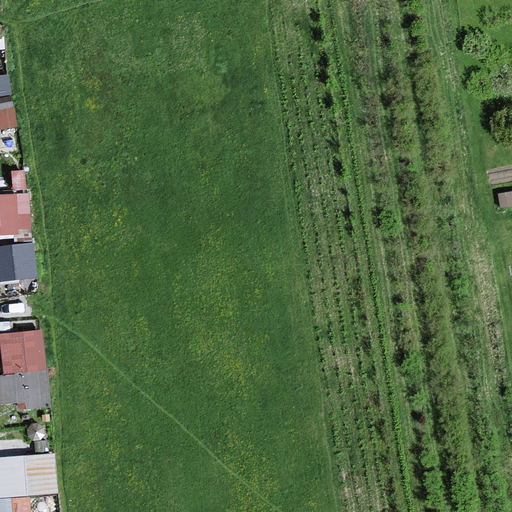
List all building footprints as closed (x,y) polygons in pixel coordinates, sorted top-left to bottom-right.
[(0,99),(14,97),(11,77),(0,78),(0,99)] [(0,134),(20,131),(15,102),(0,104),(0,134)] [(14,139),(1,142),(4,155),(17,153),(14,139)] [(24,192),(23,175),(13,176),(15,193),(24,192)] [(29,244),(25,196),(0,198),(0,240),(14,239),(15,245),(29,244)] [(30,248),(0,251),(0,284),(33,281),(30,248)] [(42,336),(3,340),(6,376),(45,373),(42,336)] [(46,374),(0,378),(0,407),(26,405),(27,412),(49,410),(46,374)] [(54,458),(0,462),(0,500),(57,496),(54,458)] [(31,511),(30,501),(0,503),(0,511),(31,511)]
